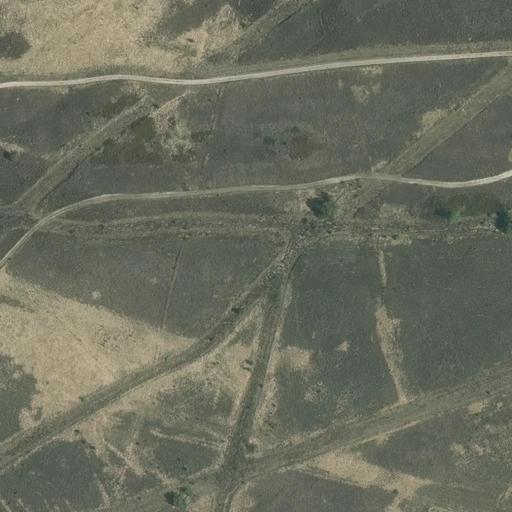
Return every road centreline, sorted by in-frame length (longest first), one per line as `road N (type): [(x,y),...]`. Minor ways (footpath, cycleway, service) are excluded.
road 1 (unknown): [(511,171),(452,183),(373,175),(108,195),(44,218),(0,264)]
road 2 (track): [(511,54),(213,81),(117,77),(0,86)]
